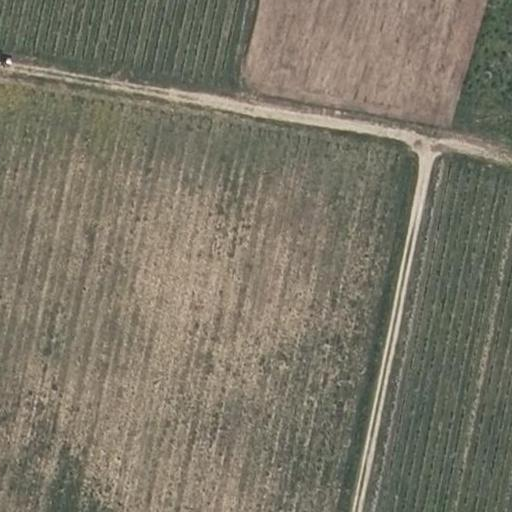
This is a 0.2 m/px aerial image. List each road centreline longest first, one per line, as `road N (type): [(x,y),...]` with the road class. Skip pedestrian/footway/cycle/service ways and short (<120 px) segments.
road 1 (track): [(358,511),(434,139),(0,70)]
road 2 (track): [(308,119),(268,93),(251,70),(255,0)]
